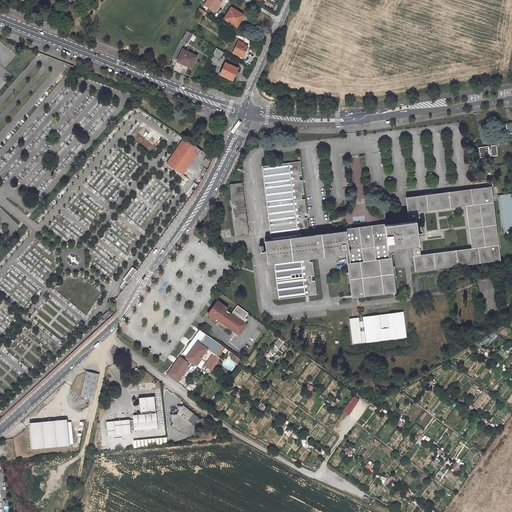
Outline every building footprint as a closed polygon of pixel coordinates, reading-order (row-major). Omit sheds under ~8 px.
[(207,0),(204,5),(215,11),(221,1),(220,0),(207,0)] [(243,14),(231,6),(224,18),(236,26),(243,14)] [(188,43),(193,34),(187,31),(182,40),(188,43)] [(242,42),(238,40),(232,52),(242,57),(247,46),(242,43),(242,42)] [(177,60),(185,64),(184,65),(191,69),(197,57),(182,50),(177,60)] [(227,55),(220,50),(217,55),(225,59),(227,55)] [(34,68),(37,70),(41,66),(40,65),(41,64),(42,65),(43,64),(40,61),(34,68)] [(237,68),(225,62),(220,74),(232,79),(237,68)] [(217,71),(210,67),(207,71),(215,76),(217,71)] [(184,139),(167,163),(182,174),(199,149),(184,139)] [(498,144),(497,140),(491,140),(491,145),(478,147),(479,157),(497,155),(495,145),(498,144)] [(394,247),(412,245),(415,271),(500,260),(490,186),(406,196),(409,222),(391,225),(391,223),(345,229),(345,231),(321,234),(321,233),(314,234),(314,235),(308,236),(307,230),(310,229),(308,216),(305,217),(305,212),(308,212),(306,199),(303,199),(303,194),(305,194),(304,180),(301,180),(300,176),(303,176),(301,162),(263,167),(273,242),(264,243),(265,253),(266,255),(267,264),(273,263),(278,300),(316,296),(314,281),(312,282),(311,277),(314,277),(312,262),(309,263),(309,257),(339,253),(343,253),(343,254),(348,253),(354,295),(393,290),(387,249),(391,249),(394,249),(394,247)] [(249,236),(243,183),(229,185),(236,237),(249,236)] [(497,197),(502,233),(511,231),(511,194),(510,195),(497,197)] [(352,299),(397,294),(391,249),(387,249),(393,290),(354,295),(348,253),(343,254),(343,253),(339,253),(340,258),(347,257),(352,299)] [(133,267),(124,280),(127,282),(128,283),(137,270),(133,267)] [(219,320),(233,331),(234,330),(240,334),(247,324),(245,322),(247,319),(245,317),(248,313),(237,304),(231,312),(226,309),(227,307),(217,300),(214,305),(216,306),(212,310),(211,309),(208,314),(218,321),(219,320)] [(103,321),(112,312),(110,310),(108,310),(103,315),(103,317),(101,319),(103,321)] [(404,310),(350,317),(353,340),(353,342),(407,336),(407,332),(404,310)] [(201,358),(208,348),(216,354),(222,345),(206,334),(199,329),(191,341),(192,342),(189,346),(188,345),(183,352),(187,356),(197,363),(201,358)] [(222,345),(216,354),(219,356),(223,350),(225,347),(222,345)] [(208,348),(201,358),(207,362),(212,354),(215,356),(216,354),(208,348)] [(207,362),(205,365),(210,369),(217,358),(215,356),(212,354),(207,362)] [(231,358),(239,364),(239,363),(242,359),(234,354),(231,358)] [(179,358),(167,374),(177,381),(188,367),(187,361),(181,357),(180,358),(179,358)] [(85,370),(79,395),(88,397),(94,371),(85,370)] [(342,411),(348,415),(358,399),(352,395),(342,411)] [(155,397),(141,397),(141,413),(133,414),(133,419),(129,419),(129,418),(106,420),(107,434),(130,432),(130,430),(157,428),(156,413),(156,414),(155,397)] [(65,421),(28,426),(30,448),(67,443),(65,421)] [(192,425),(173,426),(174,438),(193,437),(192,425)] [(172,438),(147,440),(147,447),(172,445),(172,438)] [(133,448),(147,448),(147,447),(147,440),(133,441),(133,448)]
